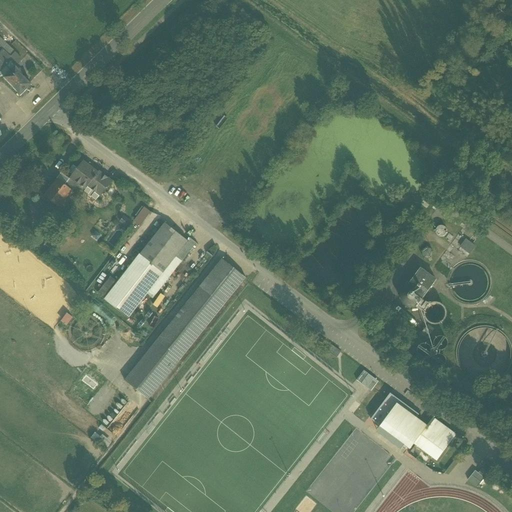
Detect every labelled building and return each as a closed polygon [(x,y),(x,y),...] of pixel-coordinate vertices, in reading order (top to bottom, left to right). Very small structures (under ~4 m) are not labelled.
[(0,47),(3,50),(0,53),(0,79),(2,77),(13,66),(15,68),(23,60),(14,52),(0,38),(0,47)] [(15,68),(13,66),(2,77),(21,96),(28,90),(29,92),(33,89),(31,87),(32,85),(15,68)] [(97,174),(83,163),(82,163),(82,162),(81,164),(78,162),(74,167),(73,166),(67,173),(71,176),(70,178),(71,178),(68,181),(76,187),(78,184),(85,190),(84,192),(88,195),(87,196),(90,198),(91,197),(95,201),(99,196),(100,196),(110,182),(98,173),(97,174)] [(65,186),(57,180),(44,196),(59,208),(72,191),(76,187),(68,181),(65,186)] [(145,206),(133,219),(140,225),(151,212),(145,206)] [(132,223),(123,217),(120,222),(128,228),(132,223)] [(164,223),(140,255),(140,256),(141,255),(163,273),(163,274),(171,264),(177,257),(189,241),(188,240),(164,223)] [(449,238),(449,235),(449,233),(448,232),(446,230),(444,230),(442,230),(440,232),(439,233),(438,236),(439,238),(440,239),(442,241),(444,241),(446,241),(448,239),(449,238)] [(189,241),(177,257),(183,261),(197,243),(190,238),(188,240),(189,241)] [(476,247),(466,240),(461,247),(470,255),(476,247)] [(436,257),(433,254),(429,254),(427,256),(426,259),(427,262),(429,264),(432,264),(435,262),(436,260),(436,257)] [(163,273),(141,255),(140,256),(106,300),(128,318),(145,297),(162,275),(163,274),(163,273)] [(177,257),(171,264),(177,268),(183,261),(177,257)] [(245,278),(222,259),(199,288),(223,306),(245,278)] [(171,264),(163,274),(162,275),(168,280),(177,268),(171,264)] [(437,281),(421,269),(408,287),(413,287),(417,288),(421,291),(423,295),(423,299),(437,281)] [(145,297),(151,301),(168,280),(162,275),(145,297)] [(97,293),(103,298),(117,280),(111,276),(97,293)] [(414,287),(411,287),(406,288),(402,292),(399,296),(399,302),(401,306),(404,309),(408,311),(413,311),(419,309),(422,305),(423,301),(423,296),(420,291),(417,289),(414,287)] [(199,288),(156,342),(179,361),(223,306),(199,288)] [(145,297),(128,318),(134,323),(151,301),(145,297)] [(67,315),(62,321),(66,325),(71,319),(67,315)] [(179,361),(156,342),(124,381),(148,400),(179,361)] [(341,352),(328,344),(325,348),(327,349),(326,351),(337,359),(341,352)] [(370,390),(378,381),(364,370),(357,379),(370,390)] [(393,399),(388,405),(392,408),(400,397),(396,395),(393,399)] [(388,405),(393,399),(389,396),(382,405),(386,408),(388,405)] [(425,427),(396,406),(397,406),(396,405),(383,423),(384,423),(413,444),(412,444),(413,445),(413,444),(419,436),(426,427),(425,427)] [(426,427),(419,436),(428,442),(441,425),(441,424),(433,418),(426,427)] [(441,425),(428,442),(443,453),(442,453),(443,454),(456,436),(456,435),(455,436),(441,425)] [(105,449),(111,443),(97,431),(91,437),(105,449)] [(428,442),(419,436),(413,444),(437,462),(443,454),(442,453),(443,453),(428,442)] [(491,477),(481,469),(478,474),(484,479),(487,481),(491,477)] [(475,471),(467,480),(476,488),(484,479),(478,474),(475,471)]
